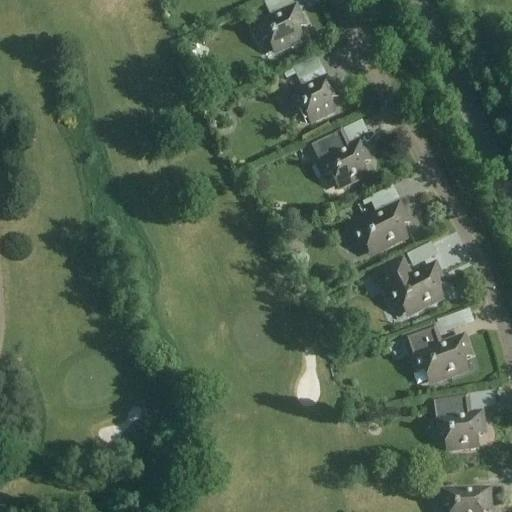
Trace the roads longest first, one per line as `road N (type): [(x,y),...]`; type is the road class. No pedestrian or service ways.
road 1 (residential): [(511,362),(464,233),(371,78),(338,0)]
road 2 (unclassified): [(511,200),(419,0)]
